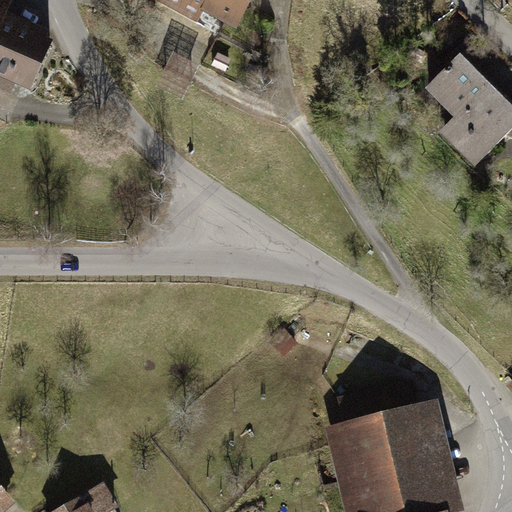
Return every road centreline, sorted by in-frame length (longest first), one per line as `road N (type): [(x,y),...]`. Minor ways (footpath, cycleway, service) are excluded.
road 1 (tertiary): [(511,449),(502,418),(454,351),(422,324),(243,233)]
road 2 (residential): [(243,233),(113,109),(63,0)]
road 3 (tertiary): [(243,233),(194,259),(0,264)]
